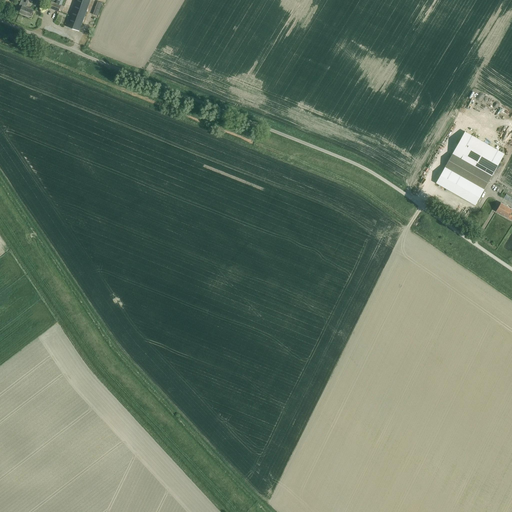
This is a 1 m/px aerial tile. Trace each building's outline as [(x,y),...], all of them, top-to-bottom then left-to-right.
[(24,0),(20,13),(31,17),(34,10),(26,7),(28,3),(28,0),(24,0)] [(49,8),(59,12),(63,0),(58,0),(59,0),(57,0),(56,3),(51,2),(49,8)] [(76,0),(67,27),(79,31),(90,0),(76,0)] [(452,154),(491,176),(504,154),(465,132),(452,154)] [(436,183),(475,205),(491,176),(452,154),(436,183)] [(511,209),(501,203),(496,211),(511,220),(511,215),(510,214),(511,210),(511,209)]
